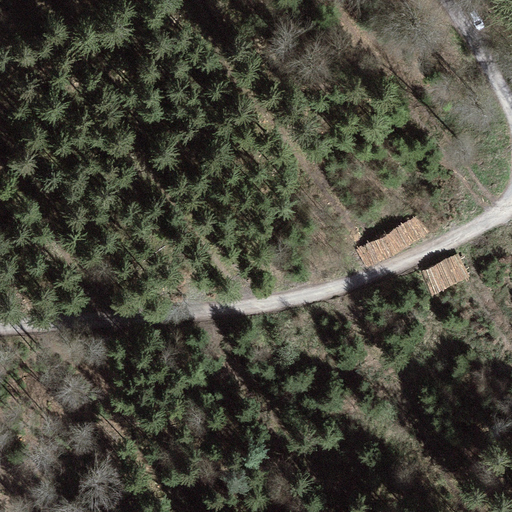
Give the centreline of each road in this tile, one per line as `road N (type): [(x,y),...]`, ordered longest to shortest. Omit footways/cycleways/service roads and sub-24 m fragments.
road 1 (track): [(0,328),(298,300),(511,203)]
road 2 (track): [(511,107),(443,0)]
